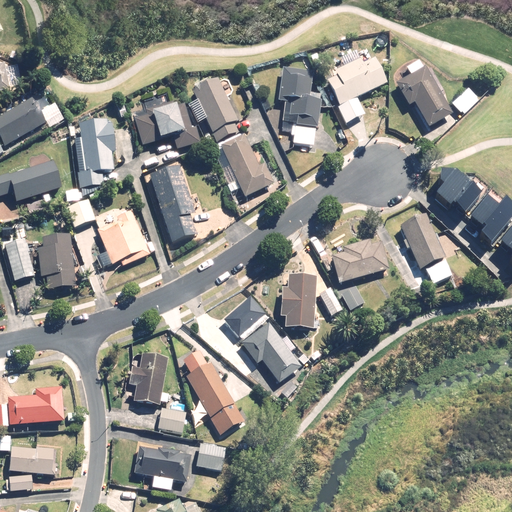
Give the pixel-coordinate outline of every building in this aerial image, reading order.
[(337,78),(328,82),(340,107),(386,85),(373,58),(361,65),(359,61),(334,73),(337,78)] [(408,70),(413,77),(395,88),(408,109),(414,105),(429,129),(452,115),(425,70),(423,71),(418,64),(408,70)] [(5,66),(0,66),(0,93),(9,92),(5,66)] [(282,70),(278,101),(287,102),(285,122),(295,124),(292,145),(315,148),(322,97),(309,95),(312,74),(282,70)] [(218,81),(191,94),(216,144),(242,131),(218,81)] [(468,88),(450,106),(463,120),(481,102),(468,88)] [(33,100),(0,117),(0,139),(4,148),(46,125),(33,100)] [(356,100),(338,109),(346,126),(364,117),(356,100)] [(175,109),(133,122),(140,146),(182,134),(175,109)] [(112,155),(115,155),(112,122),(80,125),(81,141),(74,142),(78,191),(104,188),(103,175),(114,174),(112,155)] [(258,168),(244,137),(220,148),(243,199),(274,185),(264,165),(258,168)] [(61,189),(54,164),(0,179),(0,196),(13,193),(16,202),(61,189)] [(191,218),(196,217),(180,168),(147,178),(169,246),(197,237),(191,218)] [(428,198),(454,219),(472,198),(438,168),(424,185),(433,192),(428,198)] [(78,191),(64,193),(66,204),(80,202),(78,191)] [(456,226),(481,247),(508,214),(495,203),(489,210),(477,201),(456,226)] [(89,203),(68,209),(74,230),(95,223),(89,203)] [(118,223),(96,232),(105,254),(98,257),(104,271),(131,260),(133,264),(150,258),(132,213),(116,219),(118,223)] [(400,229),(419,273),(447,261),(427,217),(400,229)] [(485,254),(510,274),(511,272),(511,228),(508,226),(485,254)] [(41,279),(45,278),(46,291),(75,289),(71,240),(41,242),(42,252),(38,252),(41,279)] [(370,246),(370,244),(341,251),(342,257),(332,260),(339,287),(389,274),(382,243),(370,246)] [(25,244),(4,250),(13,283),(34,278),(25,244)] [(445,264),(425,272),(432,286),(451,278),(445,264)] [(281,291),(279,320),(288,320),(287,331),(312,333),(316,281),(288,279),(287,291),(281,291)] [(356,290),(341,297),(350,315),(364,307),(356,290)] [(330,291),(319,297),(331,320),(342,314),(330,291)] [(249,299),(231,312),(244,331),(262,318),(249,299)] [(241,346),(255,367),(262,362),(278,385),(300,370),(270,326),(241,346)] [(184,362),(192,377),(187,380),(220,438),(245,424),(211,366),(207,368),(199,353),(184,362)] [(128,385),(136,387),(134,403),(160,407),(168,361),(141,357),(139,371),(131,369),(128,385)] [(63,392),(37,393),(38,400),(9,401),(10,427),(64,425),(63,392)] [(186,415),(161,411),(157,431),(183,435),(186,415)] [(134,476),(153,479),(152,491),(171,493),(173,481),(187,483),(190,459),(178,457),(178,454),(161,452),(162,444),(138,441),(134,476)] [(225,450),(200,446),(196,469),(222,473),(225,450)] [(56,453),(11,451),(10,475),(55,477),(56,453)] [(31,479),(9,481),(10,494),(32,493),(31,479)] [(183,511),(180,503),(157,511),(183,511)] [(198,511),(195,503),(183,508),(184,511),(198,511)]
